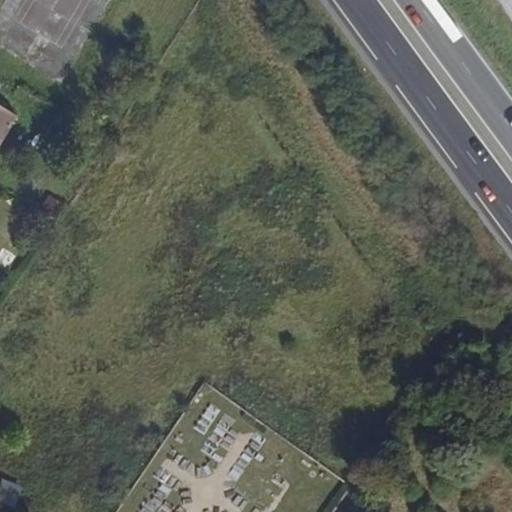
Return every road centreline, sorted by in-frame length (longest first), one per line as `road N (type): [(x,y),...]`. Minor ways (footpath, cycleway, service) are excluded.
road 1 (trunk): [(357,0),(511,206)]
road 2 (trunk): [(511,127),(417,0)]
